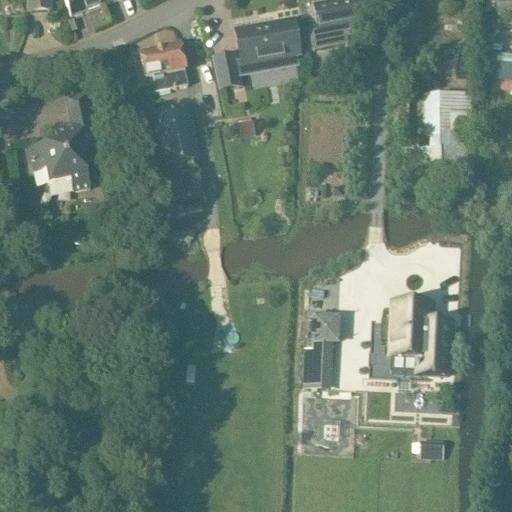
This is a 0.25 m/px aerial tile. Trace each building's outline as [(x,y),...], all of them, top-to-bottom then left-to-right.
[(27,0),(28,15),(50,13),(49,0),(27,0)] [(64,0),(71,19),(103,7),(100,0),(64,0)] [(511,0),(494,0),(496,19),(511,17),(511,0)] [(318,30),(309,32),(312,52),(346,46),(345,37),(357,35),(351,1),(314,8),(318,30)] [(299,59),(293,23),(235,34),(242,70),(299,59)] [(139,56),(145,83),(151,81),(154,95),(187,88),(183,74),(184,73),(178,47),(139,56)] [(220,93),(239,90),(234,59),(214,62),(220,93)] [(457,96),(423,96),(423,141),(429,141),(429,153),(418,153),(418,149),(402,150),(405,195),(426,194),(425,186),(439,187),(473,187),(469,106),(457,106),(457,96)] [(164,169),(201,160),(190,111),(153,119),(164,169)] [(71,183),(73,194),(90,190),(82,151),(97,148),(91,121),(63,126),(65,134),(54,136),(56,144),(25,150),(29,166),(31,166),(33,174),(44,172),(47,187),(71,183)] [(253,125),(237,127),(239,142),(255,140),(253,125)] [(197,171),(163,179),(170,211),(203,203),(197,171)] [(371,323),(368,377),(417,379),(417,375),(446,376),(448,326),(428,325),(429,307),(392,305),(391,324),(371,323)] [(309,324),(302,373),(325,373),(326,344),(333,344),(339,322),(309,324)] [(430,457),(429,461),(443,461),(443,447),(430,447),(430,457)]
